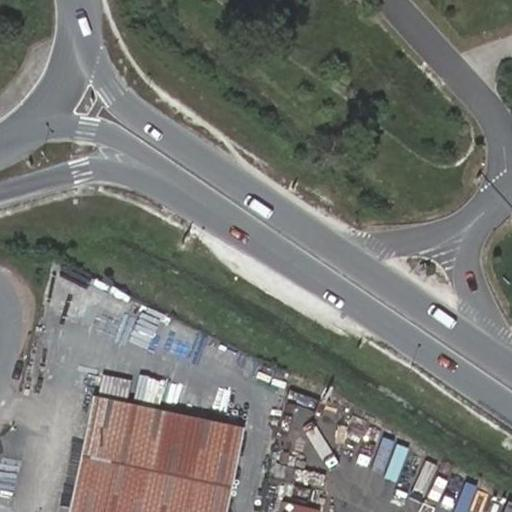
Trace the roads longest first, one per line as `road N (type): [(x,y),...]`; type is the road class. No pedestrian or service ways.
road 1 (secondary): [(511,369),(131,114),(97,68),(82,27)]
road 2 (motorway): [(0,195),(109,170),(162,190),(342,294)]
road 3 (secondary): [(21,137),(62,127),(127,141),(342,294)]
road 4 (secondary): [(342,294),(511,409)]
road 5 (secondary): [(21,137),(52,107),(74,69),(82,27)]
